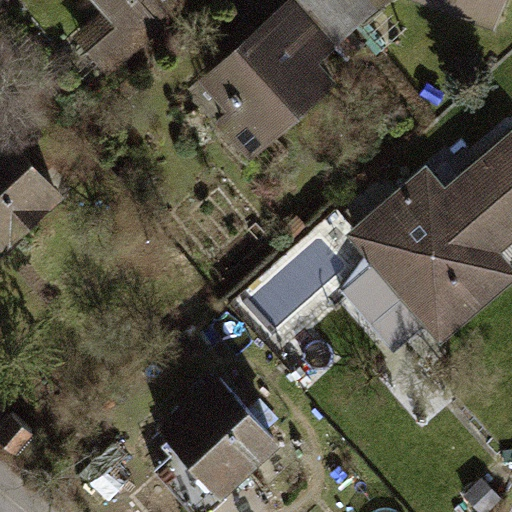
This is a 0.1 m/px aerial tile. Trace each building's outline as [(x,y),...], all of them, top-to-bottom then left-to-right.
[(92,0),(106,16),(79,37),(112,77),(171,30),(166,24),(194,0),(92,0)] [(293,0),(248,41),(200,83),(227,114),(218,123),(251,160),(335,86),(318,67),(340,48),(339,46),(297,0),(293,0)] [(297,0),(339,46),(356,32),(378,58),(407,30),(386,7),(399,0),(297,0)] [(404,0),(404,1),(495,33),(507,0),(404,0)] [(0,128),(0,254),(3,257),(70,195),(4,125),(0,128)] [(425,167),(348,237),(443,346),(511,286),(511,264),(502,253),(511,244),(511,132),(511,133),(446,190),(440,184),(425,167)] [(204,393),(163,429),(179,447),(155,469),(193,511),(218,511),(289,449),(223,375),(204,393)]
